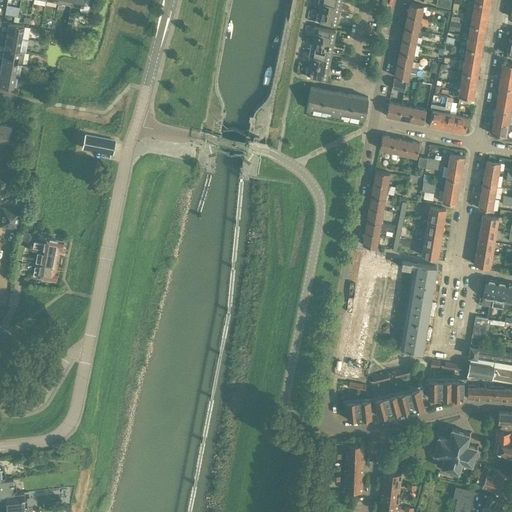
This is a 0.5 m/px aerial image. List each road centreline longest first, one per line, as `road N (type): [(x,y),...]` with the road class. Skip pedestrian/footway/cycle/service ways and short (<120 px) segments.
road 1 (unclassified): [(304,424),(289,413),(285,395),(320,218),(312,185),(264,151),(135,125)]
road 2 (residential): [(330,427),(327,377),(373,122)]
road 3 (tertiary): [(88,348),(135,125)]
road 4 (tertiary): [(0,447),(49,441),(70,428),(88,348)]
road 5 (residential): [(476,141),(502,0)]
road 6 (residential): [(511,407),(473,405),(375,429)]
road 7 (tertiary): [(135,125),(169,0)]
road 8 (residential): [(455,266),(476,141)]
